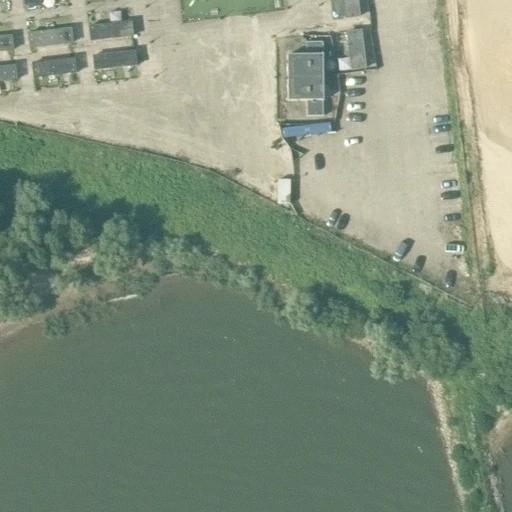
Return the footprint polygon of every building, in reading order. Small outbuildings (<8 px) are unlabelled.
[(421,13),(419,0),(409,0),(377,4),(379,18),(421,13)] [(130,21),(89,26),(90,42),(132,37),(130,21)] [(70,28),(28,33),(30,49),(72,44),(70,28)] [(244,30),(185,37),(196,132),(255,125),(244,30)] [(10,35),(0,36),(0,52),(12,51),(10,35)] [(287,79),(323,79),(322,42),(305,42),(305,55),(286,56),(287,79)] [(427,62),(425,49),(383,54),(385,68),(427,62)] [(134,51),(92,55),(94,71),(136,66),(134,51)] [(73,58),(32,63),(34,79),(75,74),(73,58)] [(14,65),(0,66),(0,82),(16,81),(14,65)] [(430,92),(429,78),(387,83),(389,97),(430,92)] [(323,117),(323,79),(287,79),(287,102),(306,102),(306,117),(323,117)] [(374,99),(372,85),(331,90),(332,104),(374,99)]
